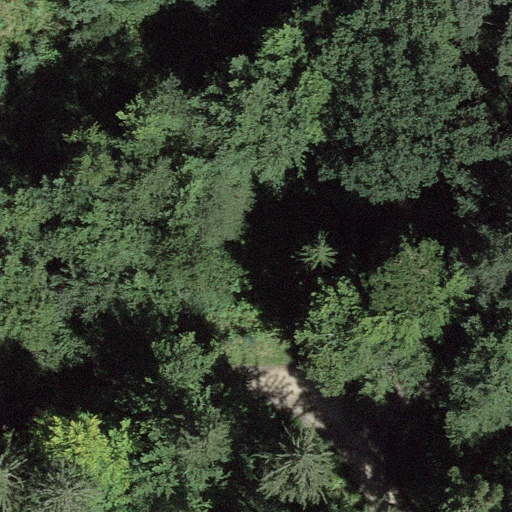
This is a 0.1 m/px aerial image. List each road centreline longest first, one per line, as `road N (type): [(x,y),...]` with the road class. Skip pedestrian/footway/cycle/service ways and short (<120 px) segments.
road 1 (track): [(0,411),(304,354)]
road 2 (track): [(304,354),(511,350)]
road 3 (track): [(385,511),(304,354)]
